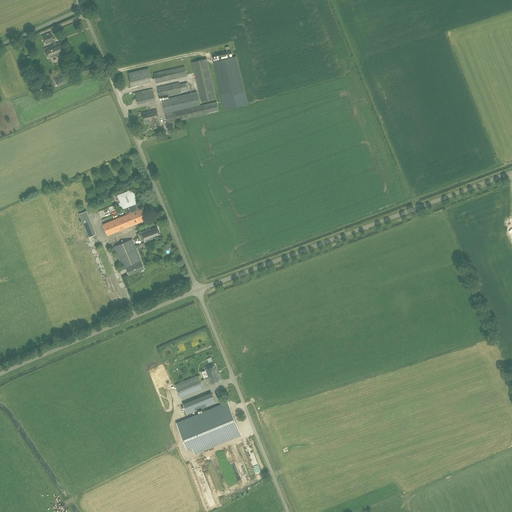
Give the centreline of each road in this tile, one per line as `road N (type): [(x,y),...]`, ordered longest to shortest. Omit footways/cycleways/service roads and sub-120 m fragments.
road 1 (unclassified): [(198,291),(511,173)]
road 2 (unclassified): [(198,291),(80,4)]
road 3 (unclassified): [(288,511),(198,291)]
road 4 (unclassified): [(0,375),(198,291)]
